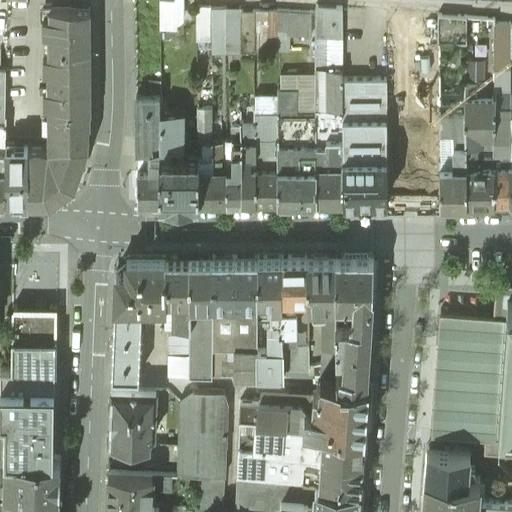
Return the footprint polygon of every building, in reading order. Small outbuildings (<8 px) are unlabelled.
[(160,0),(161,24),(179,24),(181,23),(183,22),(185,20),(186,18),(185,0),(160,0)] [(76,4),(70,4),(70,3),(49,3),(49,13),(43,13),(43,30),(48,30),(48,46),(90,46),(90,19),(90,5),(77,5),(76,4)] [(342,6),(315,4),(315,34),(327,35),(342,36),(342,6)] [(227,7),(213,7),(213,53),(227,53),(227,29),(227,7)] [(238,7),(227,7),(227,29),(238,29),(238,7)] [(279,10),(256,9),(256,10),(256,50),(279,49),(279,10)] [(311,10),(279,9),(279,10),(279,49),(291,49),(290,33),(311,34),(311,10)] [(256,10),(241,10),(241,52),(255,52),(256,50),(256,10)] [(465,15),(439,13),(440,40),(465,42),(465,15)] [(510,23),(495,22),(495,69),(510,69),(510,23)] [(342,36),(327,35),(327,68),(330,68),(341,67),(342,67),(342,36)] [(48,46),(48,51),(43,51),(44,67),(48,67),(48,85),(44,85),(44,101),(48,101),(48,106),(90,106),(91,106),(90,46),(48,46)] [(341,67),(330,68),(330,80),(341,80),(341,77),(341,67)] [(327,68),(315,68),(316,111),(316,163),(330,163),(330,125),(331,109),(330,80),(330,68),(327,68)] [(386,76),(341,77),(341,80),(342,108),(342,125),(342,199),(354,198),(360,193),(370,193),(376,198),(387,198),(386,125),(387,125),(386,76)] [(341,80),(330,80),(331,109),(342,108),(341,80)] [(495,96),(477,97),(477,82),(465,82),(465,103),(464,162),(478,162),(478,141),(495,141),(495,117),(495,96)] [(297,87),(279,87),(279,95),(279,199),(297,196),(316,199),(316,163),(316,111),(297,111),(297,87)] [(510,92),(495,92),(495,96),(495,117),(510,117),(510,112),(510,92)] [(211,93),(196,93),(196,156),(196,200),(211,200),(212,139),(211,93)] [(148,150),(148,168),(138,168),(138,201),(161,200),(160,111),(160,94),(138,94),(138,150),(148,150)] [(279,95),(255,95),(254,106),(254,199),(279,199),(279,95)] [(465,103),(440,103),(441,198),(464,197),(464,162),(465,103)] [(90,106),(48,106),(48,145),(28,146),(28,201),(49,200),(51,199),(54,203),(66,194),(63,190),(74,183),(74,176),(76,176),(81,164),(81,158),(83,158),(88,143),(88,134),(88,119),(90,119),(90,106)] [(246,106),(245,119),(240,119),(240,125),(239,200),(254,199),(254,106),(246,106)] [(196,156),(176,156),(176,151),(170,152),(170,147),(183,147),(182,111),(160,111),(161,200),(196,200),(196,156)] [(511,196),(511,112),(510,112),(510,117),(495,117),(495,135),(510,135),(510,197),(511,196)] [(240,125),(230,125),(231,167),(226,167),(226,200),(239,200),(240,125)] [(342,125),(330,125),(330,163),(316,163),(316,199),(342,199),(342,125)] [(28,132),(5,132),(5,201),(28,201),(28,146),(28,132)] [(510,135),(495,135),(495,141),(478,141),(478,162),(486,162),(486,154),(495,154),(495,197),(510,197),(510,135)] [(226,167),(226,139),(212,139),(211,200),(226,200),(226,167)] [(478,162),(464,162),(464,197),(495,197),(495,154),(486,154),(486,162),(478,162)] [(335,299),(334,253),(307,254),(308,292),(308,299),(327,299),(327,307),(325,307),(323,310),(324,343),(336,343),(335,299)] [(373,253),(334,253),(335,299),(372,299),(373,253)] [(235,254),(212,255),(212,292),(212,348),(235,348),(235,254)] [(257,254),(235,254),(235,348),(235,369),(235,376),(256,376),(257,349),(257,292),(257,254)] [(281,254),(257,254),(257,292),(272,292),(272,299),(271,300),(271,318),(263,317),(263,325),(269,325),(269,349),(283,349),(282,345),(281,254)] [(307,254),(281,254),(282,345),(297,345),(295,292),(308,292),(307,254)] [(165,255),(127,255),(127,268),(116,268),(112,359),(140,360),(142,301),(165,301),(165,297),(165,255)] [(190,255),(165,255),(165,297),(171,297),(170,292),(175,292),(174,327),(190,327),(190,293),(190,255)] [(212,255),(190,255),(190,293),(190,327),(205,326),(205,300),(202,297),(200,297),(200,292),(212,292),(212,255)] [(372,299),(335,299),(336,343),(337,378),(367,379),(371,318),(372,299)] [(57,307),(12,306),(12,366),(0,365),(0,413),(5,414),(5,454),(13,454),(53,456),(53,386),(56,386),(57,307)] [(511,313),(440,309),(431,429),(493,433),(493,445),(511,447),(511,313)] [(205,326),(190,327),(190,375),(205,375),(205,326)] [(188,333),(168,333),(168,374),(188,374),(188,333)] [(324,343),(323,343),(322,378),(337,378),(336,343),(324,343)] [(297,345),(282,345),(283,349),(283,370),(298,371),(298,369),(309,370),(309,345),(297,345)] [(235,348),(212,348),(212,369),(235,369),(235,348)] [(269,349),(257,349),(256,376),(283,377),(283,370),(283,349),(269,349)] [(140,360),(112,359),(112,373),(139,374),(140,360)] [(322,378),(320,378),(319,392),(314,392),(313,408),(306,407),(306,406),(301,401),(260,400),(258,402),(258,421),(317,425),(363,429),(367,379),(337,378),(322,378)] [(155,388),(111,387),(109,441),(149,442),(149,434),(153,434),(155,388)] [(193,389),(179,398),(178,473),(203,474),(225,474),(225,444),(226,444),(228,401),(223,390),(193,389)] [(258,402),(240,401),(239,419),(258,421),(258,402)] [(258,421),(239,419),(238,447),(314,453),(317,425),(258,421)] [(363,429),(317,425),(314,453),(361,457),(363,429)] [(470,447),(426,444),(424,473),(468,476),(470,447)] [(314,453),(238,447),(236,475),(262,477),(312,481),(314,453)] [(361,457),(314,453),(312,481),(359,485),(361,457)] [(53,456),(13,454),(12,470),(0,469),(0,485),(59,488),(61,456),(53,456)] [(171,472),(108,469),(106,502),(151,505),(151,487),(171,488),(171,472)] [(468,476),(424,473),(421,510),(451,511),(511,511),(511,499),(478,497),(479,477),(468,476)] [(225,474),(203,474),(201,507),(223,507),(225,474)] [(262,477),(236,475),(235,507),(259,509),(262,477)] [(312,481),(262,477),(259,509),(297,511),(356,511),(359,485),(312,481)] [(58,511),(59,488),(0,485),(0,502),(6,503),(6,499),(11,500),(10,511),(58,511)] [(151,505),(106,502),(106,511),(158,511),(158,505),(151,505)]
